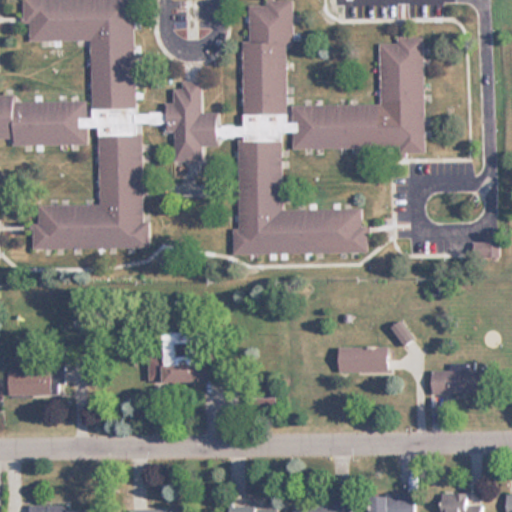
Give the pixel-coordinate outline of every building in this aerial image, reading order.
[(143,249),(144,150),(136,128),(136,123),(163,123),(159,113),(135,113),(136,0),(24,0),(24,23),(30,23),(30,39),(92,40),(84,102),(16,101),(14,95),(0,94),(0,139),(10,140),(12,144),(87,145),(87,128),(98,128),(97,205),(38,205),(38,222),(32,224),(32,247),(143,249)] [(423,150),(425,31),(380,47),(379,105),(288,103),(289,0),(266,0),(267,5),(246,5),(244,126),(221,125),(216,113),(201,113),(201,82),(195,82),(174,89),(173,101),(166,104),(165,132),(175,132),(174,161),(202,161),(202,148),(239,135),(237,251),(364,254),(365,210),(281,208),(283,133),(293,133),(293,148),(423,150)] [(499,234),(483,234),(483,242),(477,242),(477,257),(499,257),(499,234)] [(167,332),(167,383),(214,383),(213,365),(207,365),(207,332),(167,332)] [(389,372),(389,347),(341,347),(341,372),(389,372)] [(161,375),(163,368),(158,366),(159,359),(154,357),(150,372),(161,375)] [(10,369),(10,396),(56,396),(56,385),(64,385),(64,369),(10,369)] [(433,370),(433,394),(484,394),(484,370),(433,370)] [(372,511),(415,511),(415,493),(372,494),(372,511)] [(469,493),(443,493),(442,511),(482,511),(482,500),(469,500),(469,493)] [(351,511),(352,511),(357,511),(357,501),(295,503),(294,511),(351,511)]
